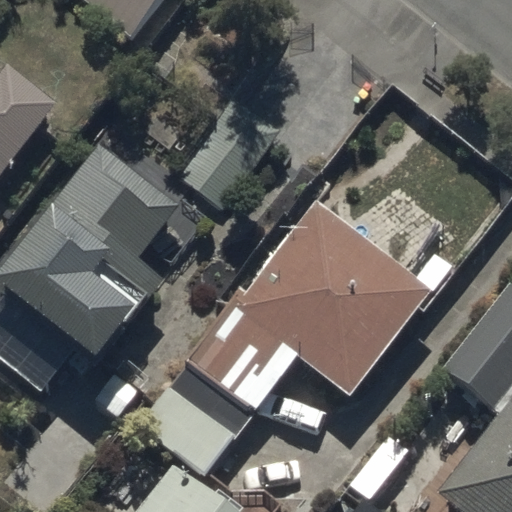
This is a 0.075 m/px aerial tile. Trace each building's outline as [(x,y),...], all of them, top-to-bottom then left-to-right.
[(160,0),(79,0),(131,39),(160,0)] [(0,183),(58,104),(6,66),(0,72),(0,183)] [(280,132),(232,97),(176,175),(225,210),(280,132)] [(180,209),(99,143),(0,271),(0,274),(103,358),(168,278),(141,256),(180,209)] [(432,291),(316,204),(140,423),(215,480),(264,414),(259,411),(300,356),(354,396),(432,291)] [(511,511),(511,280),(440,365),(499,415),(432,493),(454,511),(511,511)] [(234,511),(166,460),(126,511),(234,511)] [(381,511),(369,502),(361,511),(381,511)]
